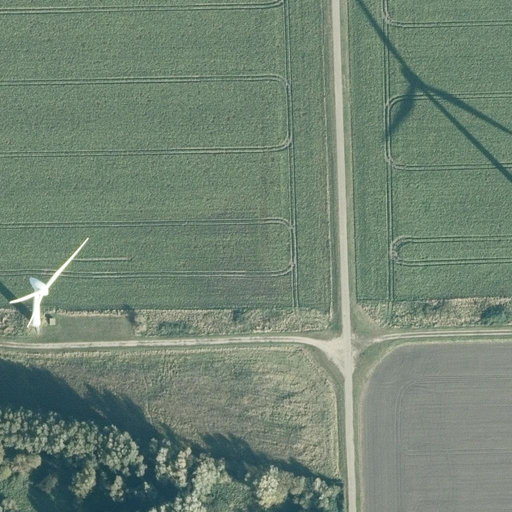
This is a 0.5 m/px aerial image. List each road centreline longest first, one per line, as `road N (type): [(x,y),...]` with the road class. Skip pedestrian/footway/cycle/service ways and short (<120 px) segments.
road 1 (unclassified): [(353,511),(336,0)]
road 2 (track): [(347,338),(0,345)]
road 3 (track): [(347,345),(511,339)]
